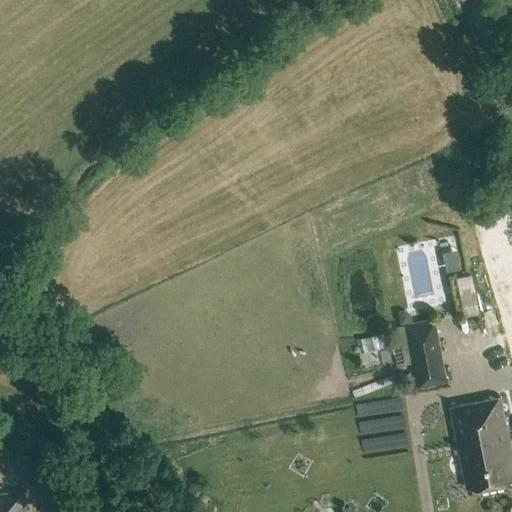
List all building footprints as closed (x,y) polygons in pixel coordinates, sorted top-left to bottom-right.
[(459,245),(444,248),(448,268),(463,265),(459,245)] [(455,277),(462,317),(477,314),(470,275),(455,277)] [(413,322),(411,315),(405,311),(398,312),(400,325),(413,322)] [(434,320),(412,324),(407,325),(419,387),(446,382),(434,320)] [(480,491),(504,486),(503,482),(511,480),(511,454),(501,397),(450,407),(466,489),(479,487),(480,491)] [(0,511),(25,511),(24,492),(0,493),(0,511)] [(59,511),(85,511),(83,499),(58,504),(59,511)]
